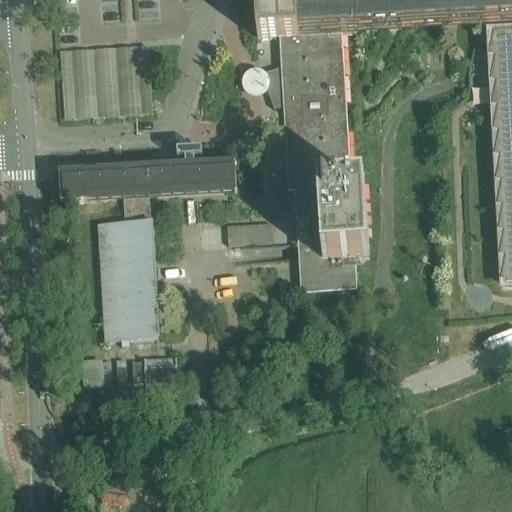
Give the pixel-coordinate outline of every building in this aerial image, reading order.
[(511,27),(511,0),(255,0),(258,43),(286,41),(287,69),(262,78),(268,95),(274,113),(290,112),(295,195),(306,194),(312,292),(356,289),(355,262),(369,261),(365,190),(351,190),(342,38),(482,29),(511,27)] [(501,36),(495,36),(494,35),(493,35),(493,36),(490,51),(496,52),(492,76),(497,77),(495,88),(493,101),(499,102),(497,111),(494,126),(500,127),(496,151),(501,152),(497,176),(503,177),(498,201),(504,202),(500,226),(505,227),(501,251),(507,252),(502,276),(508,277),(506,287),(506,288),(508,288),(508,287),(511,286),(511,34),(511,35),(511,34),(509,34),(510,35),(503,35),(502,34),(501,34),(501,36)] [(147,53),(60,57),(63,124),(131,121),(131,110),(139,109),(139,119),(150,119),(147,53)] [(236,192),(236,180),(235,165),(195,167),(195,161),(202,160),(202,152),(177,154),(178,162),(185,161),(186,168),(97,173),(98,174),(86,175),(86,174),(60,175),(61,207),(124,203),(125,227),(100,229),(106,346),(160,343),(153,201),(237,197),(236,192)] [(243,180),(236,180),(236,192),(244,191),(243,180)] [(177,362),(145,363),(146,389),(178,387),(177,362)] [(104,393),(104,365),(79,365),(79,393),(104,393)] [(144,365),(133,366),(134,387),(145,387),(144,365)] [(100,394),(101,414),(133,412),(132,393),(100,394)] [(123,498),(124,487),(101,484),(100,495),(123,498)] [(99,498),(98,509),(123,509),(123,499),(99,498)]
